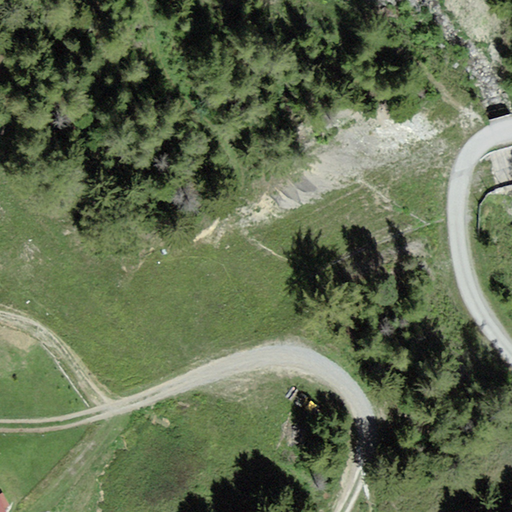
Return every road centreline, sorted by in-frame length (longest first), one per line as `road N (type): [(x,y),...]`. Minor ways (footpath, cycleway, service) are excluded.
road 1 (track): [(256,355),(24,433),(0,433)]
road 2 (unclassified): [(511,133),(482,142),(465,159),(457,196),(473,297),(511,354)]
road 3 (track): [(256,355),(310,355),(351,387),(364,419),(367,465),(343,511)]
